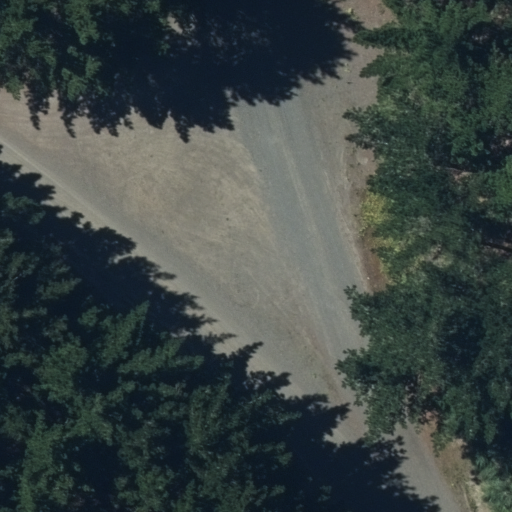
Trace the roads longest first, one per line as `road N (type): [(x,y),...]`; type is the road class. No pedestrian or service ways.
road 1 (track): [(365,511),(198,237),(0,119)]
road 2 (track): [(198,237),(248,155),(278,63),(280,0)]
